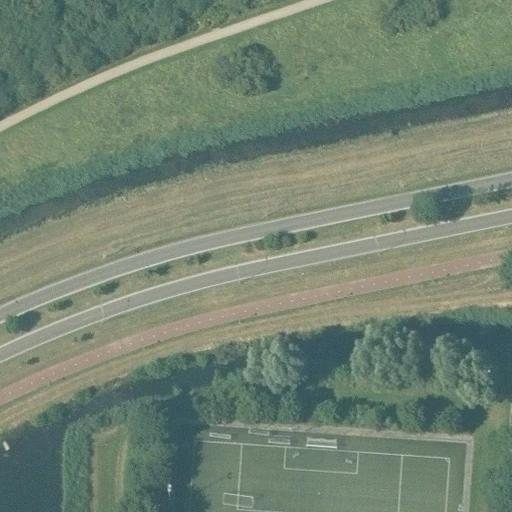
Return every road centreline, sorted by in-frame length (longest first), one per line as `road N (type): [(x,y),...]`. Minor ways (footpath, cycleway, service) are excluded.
road 1 (secondary): [(0,356),(195,284),(511,217)]
road 2 (secondary): [(511,180),(214,242),(0,315)]
